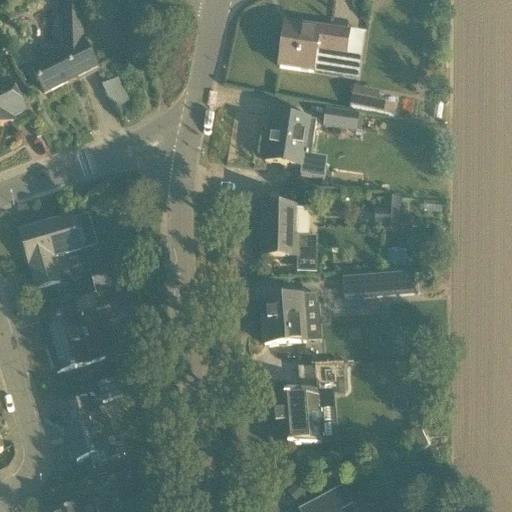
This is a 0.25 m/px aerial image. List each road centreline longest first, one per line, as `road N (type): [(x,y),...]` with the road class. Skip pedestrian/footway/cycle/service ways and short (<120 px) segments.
road 1 (unclassified): [(215,511),(183,272),(185,139)]
road 2 (residential): [(0,193),(163,138),(185,139)]
road 3 (residential): [(0,490),(26,469),(34,429),(0,319)]
road 4 (unclassified): [(185,139),(218,0)]
